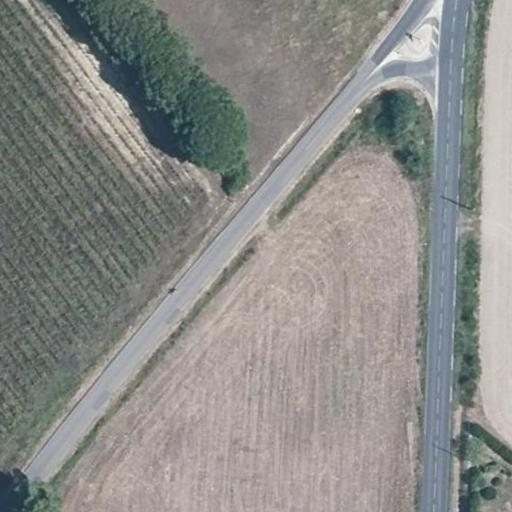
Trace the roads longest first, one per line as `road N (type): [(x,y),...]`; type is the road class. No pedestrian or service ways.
road 1 (tertiary): [(7,511),(365,78)]
road 2 (tertiary): [(433,511),(449,74)]
